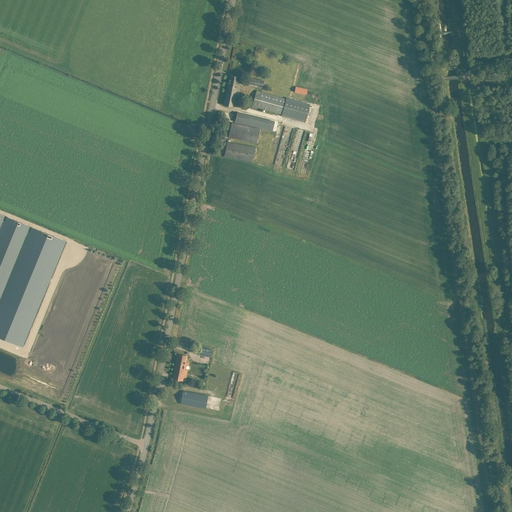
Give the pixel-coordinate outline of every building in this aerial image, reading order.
[(224,106),(229,107),(232,107),(233,102),(236,103),(240,84),(237,84),(238,77),(230,75),(224,106)] [(248,84),(263,87),(264,81),(250,78),(248,84)] [(295,87),(294,92),(306,95),(307,89),(295,87)] [(262,109),(283,115),(305,121),(309,104),(256,90),(251,109),(261,111),(262,109)] [(235,122),(272,131),(275,121),(237,112),(235,122)] [(228,137),(234,139),(256,144),(260,129),(232,123),(228,137)] [(224,157),(229,158),(252,162),(256,147),(227,142),(224,157)] [(0,337),(22,346),(63,246),(59,244),(61,238),(37,228),(34,234),(24,230),(27,224),(11,218),(9,224),(0,220),(0,217),(2,214),(0,213),(0,337)] [(199,347),(198,355),(210,357),(211,349),(199,347)] [(178,354),(173,379),(185,381),(187,370),(185,369),(186,365),(188,365),(188,363),(185,362),(186,356),(178,354)] [(180,403),(185,404),(205,408),(208,396),(183,391),(180,403)]
